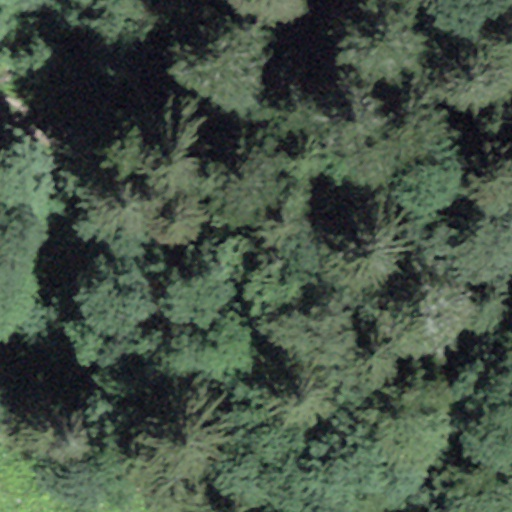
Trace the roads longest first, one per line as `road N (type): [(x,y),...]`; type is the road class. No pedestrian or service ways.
road 1 (track): [(483,511),(381,388),(251,262),(88,160),(0,116)]
road 2 (unclassified): [(222,511),(138,464),(0,415)]
